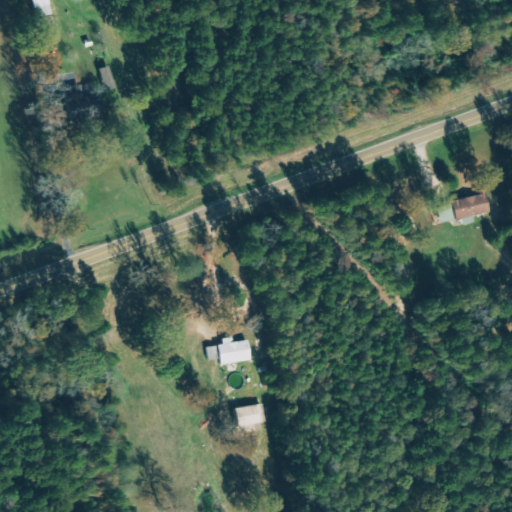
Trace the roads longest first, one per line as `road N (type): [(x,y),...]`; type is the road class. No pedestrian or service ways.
road 1 (tertiary): [(511,98),(0,285)]
road 2 (residential): [(104,511),(63,263)]
